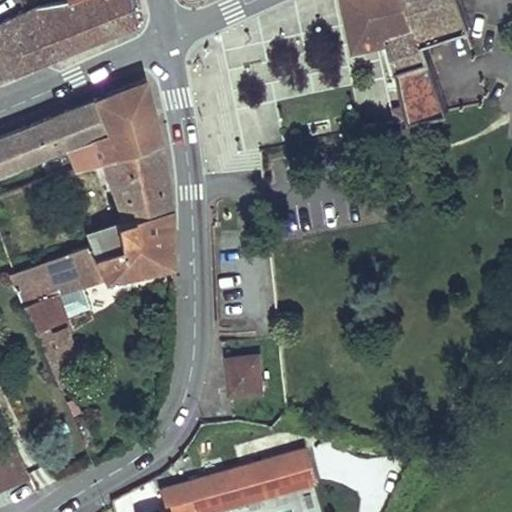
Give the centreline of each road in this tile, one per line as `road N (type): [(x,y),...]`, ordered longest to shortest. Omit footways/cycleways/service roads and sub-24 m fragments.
road 1 (tertiary): [(167,38),(191,193),(193,366),(163,436),(53,511)]
road 2 (tertiary): [(0,110),(167,38)]
